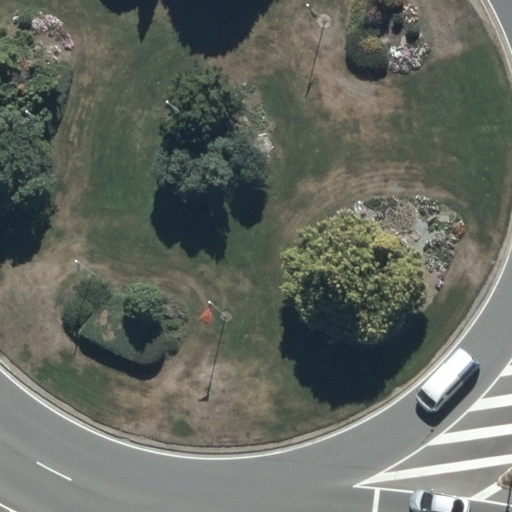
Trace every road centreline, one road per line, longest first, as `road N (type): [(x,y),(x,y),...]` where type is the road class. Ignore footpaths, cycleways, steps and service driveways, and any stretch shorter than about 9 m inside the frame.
road 1 (primary): [(511,344),(431,428),(371,464),(304,488),(234,498)]
road 2 (primary): [(180,496),(75,469),(0,424)]
